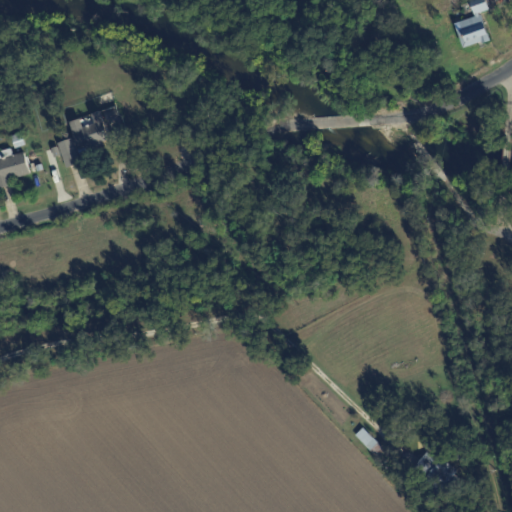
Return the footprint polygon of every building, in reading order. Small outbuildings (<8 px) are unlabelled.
[(464,48),(491,39),(482,12),(490,9),(486,0),(470,0),(476,16),(467,19),(469,26),(458,30),(464,48)] [(66,167),(83,162),(80,152),(110,144),(101,111),(91,113),(94,123),(83,126),(81,118),(71,121),(78,146),(61,151),(66,167)] [(0,187),(11,185),(9,179),(31,173),(25,151),(0,158),(0,187)] [(381,462),(355,435),(365,425),(391,452),(381,462)] [(409,473),(430,448),(476,486),(455,511),(409,473)]
